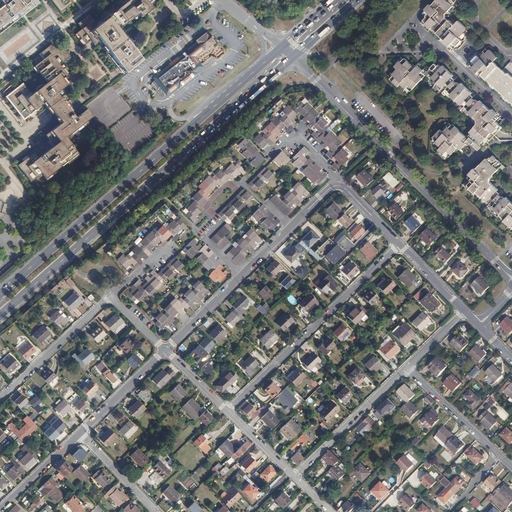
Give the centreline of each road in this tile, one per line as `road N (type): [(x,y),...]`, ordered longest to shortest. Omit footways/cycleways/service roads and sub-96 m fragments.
road 1 (primary): [(0,315),(267,78)]
road 2 (primary): [(261,64),(0,294)]
road 3 (residential): [(511,278),(301,65)]
road 4 (residential): [(399,244),(227,410)]
road 5 (residential): [(294,477),(407,367)]
road 6 (residential): [(0,397),(110,296)]
road 7 (residential): [(500,455),(407,367)]
